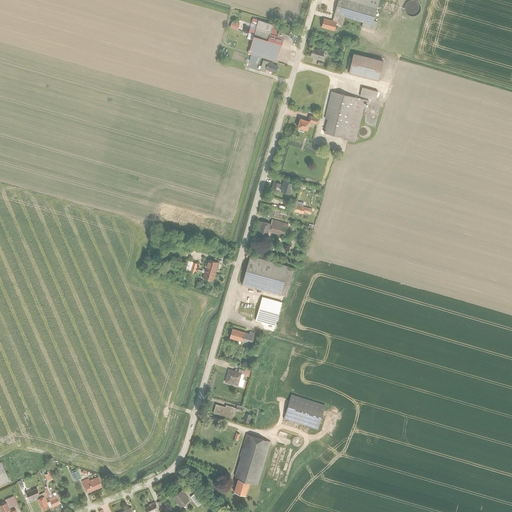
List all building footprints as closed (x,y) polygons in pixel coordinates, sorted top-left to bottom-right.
[(379,0),(339,0),(335,14),(345,16),(363,22),(372,24),(374,19),(379,0)] [(343,23),(345,16),(335,14),(334,20),(338,21),(343,23)] [(325,17),(322,26),(335,30),(338,21),(334,20),(325,17)] [(363,22),(362,27),(376,30),(378,21),(374,19),(372,24),(363,22)] [(273,24),(259,20),(254,34),(268,39),(270,32),(273,24)] [(289,38),(292,29),(273,23),(273,24),(270,32),(284,36),(289,38)] [(284,36),(270,32),(268,39),(282,43),(284,36)] [(268,39),(254,34),(249,52),(277,61),(282,43),(268,39)] [(325,51),(314,48),(311,56),(323,59),(325,51)] [(384,61),(354,53),(349,71),(380,79),(384,61)] [(263,60),(261,70),(266,71),(267,69),(277,72),(279,64),(263,60)] [(379,91),(363,87),(360,96),(376,100),(379,91)] [(366,99),(333,91),(326,118),(328,118),(325,132),(355,140),(366,99)] [(310,120),(300,118),(298,127),(308,129),(310,120)] [(294,182),(284,180),(282,191),(291,193),(294,182)] [(282,183),(274,181),(272,190),(280,191),(282,183)] [(312,208),(294,204),(293,210),(304,213),(305,210),(311,212),(312,208)] [(289,223),(273,219),(270,231),(286,235),(289,223)] [(271,223),(261,221),(257,236),(267,238),(271,223)] [(289,264),(251,255),(243,285),(282,295),(289,264)] [(218,262),(207,259),(202,277),(213,280),(218,262)] [(282,302),(263,296),(256,320),(275,325),(282,302)] [(245,332),(233,328),(230,338),(243,341),(245,332)] [(245,332),(243,341),(252,344),(255,335),(245,332)] [(238,371),(229,369),(226,382),(233,384),(234,380),(240,382),(243,373),(238,371)] [(325,404),(293,394),(285,419),(318,429),(325,404)] [(226,406),(216,404),(214,413),(233,418),(236,407),(227,404),(226,406)] [(270,440),(247,434),(235,476),(239,477),(251,480),(259,482),(270,440)] [(2,462),(0,462),(0,484),(10,480),(2,462)] [(54,478),(51,470),(48,471),(49,473),(45,474),(48,481),(54,478)] [(78,470),(72,473),(75,481),(81,478),(78,470)] [(89,478),(83,481),(88,493),(103,487),(99,477),(90,480),(89,478)] [(251,480),(239,477),(236,491),(247,494),(251,480)] [(37,487),(26,492),(29,499),(40,494),(37,487)] [(182,490),(173,497),(181,507),(190,500),(182,490)] [(196,493),(191,496),(199,506),(203,502),(196,493)] [(61,503),(57,494),(47,499),(50,507),(61,503)] [(17,504),(14,495),(6,499),(8,502),(10,507),(17,504)] [(45,495),(38,499),(42,510),(50,507),(47,499),(45,495)] [(156,502),(159,510),(165,507),(162,499),(156,502)] [(8,502),(0,505),(2,511),(17,511),(16,509),(12,511),(10,507),(8,502)] [(156,502),(146,506),(148,511),(154,511),(159,510),(156,502)]
